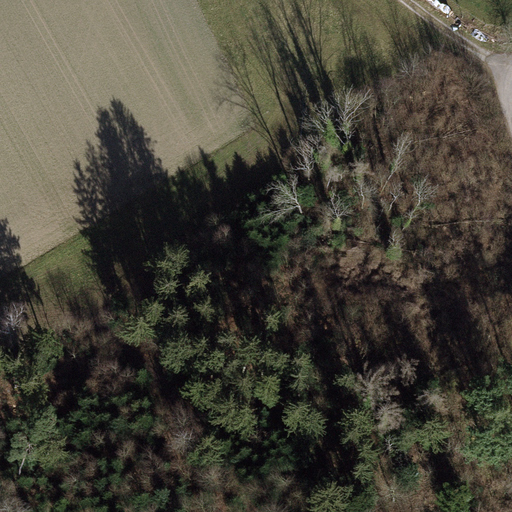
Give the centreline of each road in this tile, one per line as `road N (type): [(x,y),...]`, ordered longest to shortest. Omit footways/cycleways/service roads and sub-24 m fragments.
road 1 (track): [(500,79),(353,130)]
road 2 (track): [(511,61),(451,34),(407,0)]
